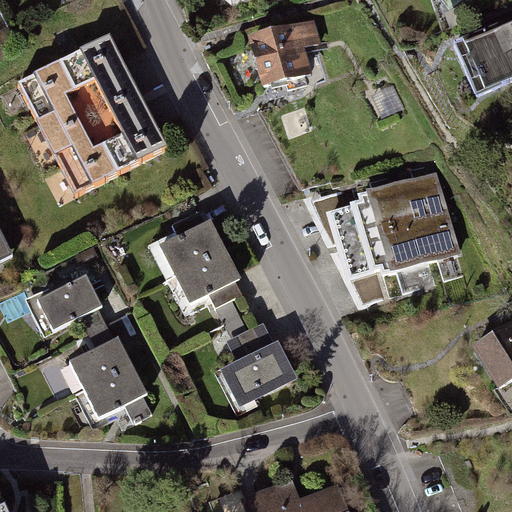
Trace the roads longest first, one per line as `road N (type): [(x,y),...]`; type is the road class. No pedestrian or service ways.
road 1 (residential): [(151,0),(362,416)]
road 2 (residential): [(0,457),(214,458),(362,416)]
